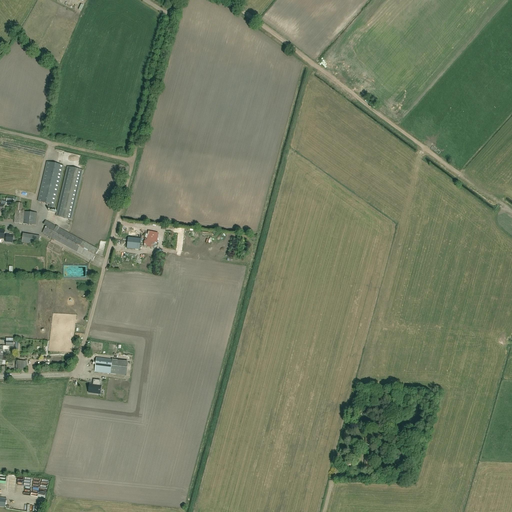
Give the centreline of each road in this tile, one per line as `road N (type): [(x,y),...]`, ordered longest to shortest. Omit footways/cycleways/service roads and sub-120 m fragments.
road 1 (track): [(227,0),(504,206)]
road 2 (track): [(0,377),(76,371),(116,221)]
road 3 (track): [(171,11),(116,221)]
road 4 (track): [(0,130),(131,160)]
